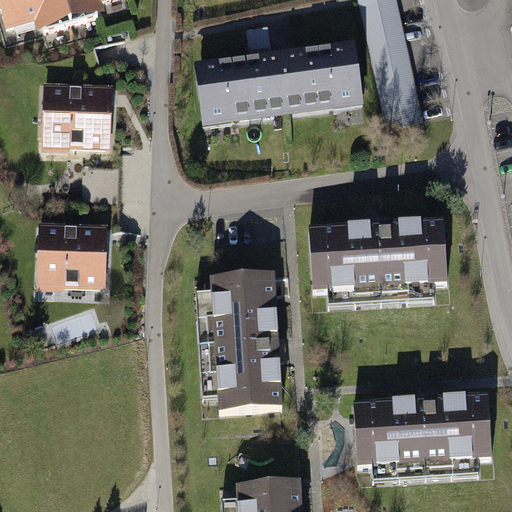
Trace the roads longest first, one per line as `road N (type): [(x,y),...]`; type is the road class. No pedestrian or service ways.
road 1 (residential): [(163,206),(483,166)]
road 2 (residential): [(166,511),(155,308),(163,206)]
road 3 (residential): [(163,206),(165,0)]
road 4 (residential): [(445,0),(483,166)]
road 5 (residential): [(483,166),(511,314)]
